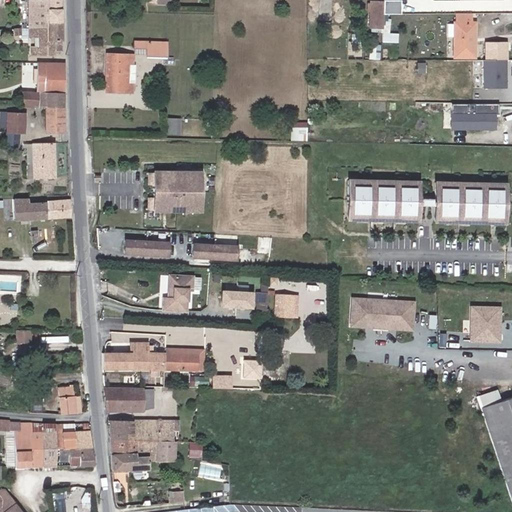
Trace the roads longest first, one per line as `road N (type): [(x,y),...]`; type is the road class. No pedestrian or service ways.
road 1 (residential): [(84,266),(73,0)]
road 2 (residential): [(96,416),(84,266)]
